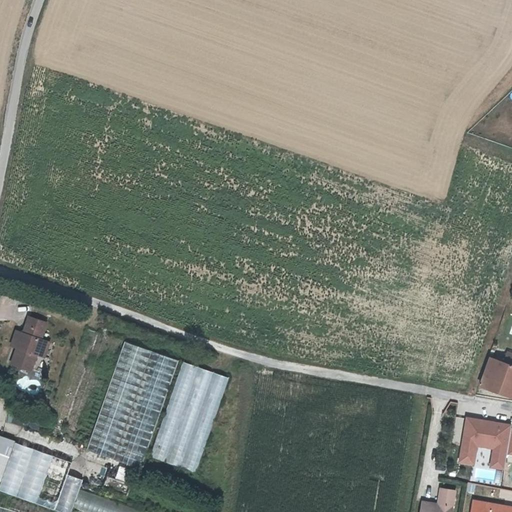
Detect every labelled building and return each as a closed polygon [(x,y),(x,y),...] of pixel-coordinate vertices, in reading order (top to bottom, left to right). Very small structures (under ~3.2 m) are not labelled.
[(17,348),(11,365),(30,372),(36,355),(40,356),(45,341),(41,339),(46,324),(29,319),(24,334),(20,333),(15,347),(17,348)] [(10,346),(15,347),(20,333),(15,332),(10,346)] [(87,447),(140,467),(178,359),(125,340),(87,447)] [(50,342),(45,341),(40,356),(45,357),(50,342)] [(491,359),(480,388),(511,399),(511,355),(508,354),(504,364),(491,359)] [(197,472),(227,376),(180,361),(150,457),(197,472)] [(7,414),(6,422),(22,425),(23,416),(7,414)] [(6,422),(3,430),(16,434),(19,426),(6,422)] [(0,482),(3,483),(18,440),(0,433),(0,482)] [(18,440),(3,483),(2,488),(70,511),(75,511),(89,477),(73,472),(76,460),(18,440)] [(503,471),(504,464),(496,463),(495,470),(503,471)] [(118,465),(114,477),(127,482),(132,470),(118,465)] [(425,500),(422,511),(453,511),(457,490),(443,488),(441,503),(425,500)] [(511,511),(511,505),(471,498),(468,511),(511,511)]
